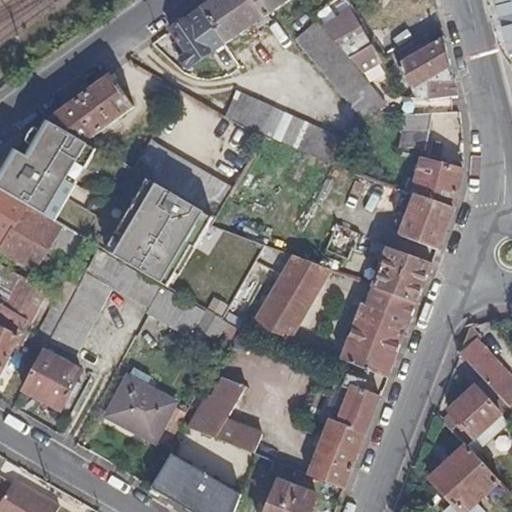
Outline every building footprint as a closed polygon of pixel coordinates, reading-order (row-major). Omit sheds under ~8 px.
[(228,44),(290,0),(214,0),(202,9),(226,42),(228,44)] [(511,0),(494,0),(498,16),(511,13),(511,0)] [(382,59),(350,6),(327,25),(365,73),(382,59)] [(189,54),(183,58),(192,68),(213,54),(228,44),(226,42),(202,9),(185,22),(172,31),(189,54)] [(354,105),(367,120),(389,103),(365,73),(327,25),(323,20),(319,24),(372,94),(354,105)] [(372,94),(319,24),(299,38),(354,105),(372,94)] [(456,83),(444,38),(396,66),(417,100),(458,96),(456,83)] [(110,76),(49,121),(85,143),(134,107),(110,76)] [(319,150),(332,128),(241,89),(230,112),(319,150)] [(431,113),(409,117),(402,136),(429,132),(431,113)] [(0,169),(0,187),(56,221),(73,193),(68,190),(79,173),(83,176),(98,151),(85,143),(49,121),(37,140),(28,157),(16,150),(14,154),(10,159),(7,157),(0,169)] [(339,154),(348,135),(332,128),(319,150),(336,158),(339,154)] [(429,132),(402,136),(400,149),(427,148),(429,132)] [(116,160),(126,142),(116,136),(105,154),(116,160)] [(195,245),(199,247),(231,194),(154,148),(139,173),(150,180),(125,222),(130,225),(112,255),(159,284),(169,290),(195,245)] [(408,194),(413,196),(450,209),(461,173),(422,160),(408,194)] [(68,190),(73,193),(83,176),(79,173),(68,190)] [(0,249),(49,278),(73,232),(56,221),(0,187),(0,249)] [(442,229),(450,209),(413,196),(406,214),(404,219),(401,227),(398,235),(434,249),(442,229)] [(395,224),(401,227),(404,219),(398,216),(395,224)] [(107,252),(112,255),(130,225),(125,222),(107,252)] [(343,258),(353,236),(331,229),(323,247),(324,248),(323,250),(343,258)] [(420,285),(428,264),(386,249),(373,244),(370,250),(384,255),(371,286),(414,302),(420,285)] [(108,290),(146,310),(159,284),(112,255),(107,252),(96,245),(81,276),(50,340),(77,354),(108,290)] [(195,245),(169,290),(172,292),(199,247),(195,245)] [(285,253),(246,326),(285,340),(328,270),(285,253)] [(76,259),(66,254),(53,280),(62,285),(70,270),(76,259)] [(62,285),(37,333),(50,340),(81,276),(70,270),(62,285)] [(22,277),(8,305),(0,300),(0,317),(17,329),(13,337),(0,329),(0,375),(17,342),(30,318),(34,320),(48,293),(22,277)] [(191,324),(214,337),(222,323),(172,292),(169,290),(159,284),(146,310),(186,331),(191,324)] [(338,359),(385,376),(399,341),(414,302),(371,286),(370,286),(363,305),(359,303),(338,359)] [(22,345),(34,320),(30,318),(17,342),(22,345)] [(468,326),(458,352),(482,378),(503,401),(510,395),(511,393),(511,379),(474,337),(476,336),(468,326)] [(63,408),(85,371),(46,349),(28,387),(63,408)] [(135,361),(130,371),(148,380),(153,370),(135,361)] [(178,395),(148,380),(130,371),(107,414),(155,439),(178,395)] [(377,398),(358,392),(363,379),(343,372),(337,388),(346,391),(334,422),(325,419),(303,475),(341,490),(359,444),(377,398)] [(185,425),(208,438),(249,453),(257,433),(221,419),(244,386),(216,375),(185,425)] [(475,385),(500,412),(507,406),(503,401),(482,378),(475,385)] [(500,412),(475,385),(441,416),(466,443),(500,412)] [(511,411),(511,396),(510,395),(503,401),(507,406),(511,411)] [(498,479),(466,443),(429,477),(450,501),(442,510),(443,511),(479,511),(483,509),(476,500),(498,479)] [(269,461),(249,453),(244,467),(264,475),(269,461)] [(170,454),(152,489),(189,511),(232,511),(239,495),(170,454)] [(17,487),(0,478),(0,511),(63,511),(66,509),(20,483),(17,487)] [(511,481),(510,478),(503,484),(511,494),(511,481)] [(310,511),(317,497),(279,482),(266,511),(310,511)]
